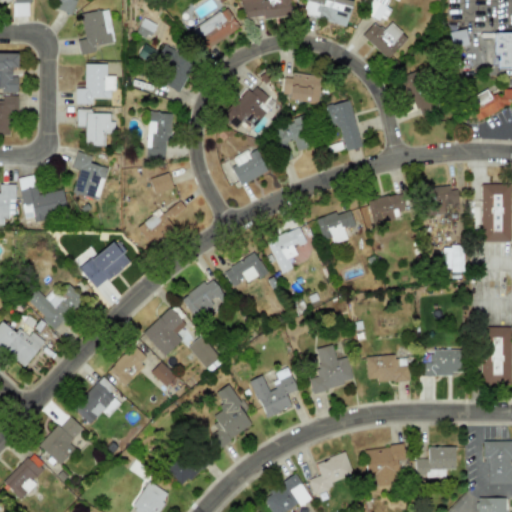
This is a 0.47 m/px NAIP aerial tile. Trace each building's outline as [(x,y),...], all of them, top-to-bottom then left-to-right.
[(27,0),(11,0),(11,16),(28,15),(27,0)] [(57,0),(54,8),(68,14),(74,0),(57,0)] [(287,0),(238,0),(241,20),(289,14),(287,0)] [(350,1),(346,0),(303,0),(300,13),(343,26),(350,1)] [(237,30),(226,8),(188,28),(199,49),(237,30)] [(79,13),(82,38),(75,39),(77,54),(92,52),(91,45),(111,42),(106,9),(79,13)] [(154,24),(141,18),(134,33),(148,39),(154,24)] [(385,59),(405,37),(388,22),(381,30),(372,22),(360,35),(385,59)] [(449,46),(462,46),(463,31),(450,31),(449,46)] [(511,32),(492,32),(492,54),(495,54),(495,68),(511,67),(511,32)] [(175,92),(192,61),(162,44),(152,61),(163,67),(156,81),(175,92)] [(104,63),(82,63),(82,88),(73,88),(73,104),(90,104),(90,98),(111,98),(111,76),(104,75),(104,63)] [(396,76),(404,104),(413,102),(416,111),(428,108),(418,70),(396,76)] [(279,97),(314,103),(319,77),(290,72),(289,78),(282,77),(279,97)] [(251,126),(263,112),(256,106),(265,96),(250,83),(219,119),(232,130),(241,118),(251,126)] [(16,95),(0,95),(0,134),(7,134),(7,113),(16,113),(16,95)] [(343,151),(359,146),(346,99),(322,106),(327,126),(335,123),(343,151)] [(82,145),(102,146),(103,133),(112,133),(112,121),(107,121),(107,113),(88,113),(88,109),(74,109),(74,126),(83,126),(82,145)] [(163,139),(168,139),(169,112),(145,112),(144,159),(163,160),(163,139)] [(281,162),(293,157),(291,152),(311,144),(300,117),(268,130),(281,162)] [(233,164),(228,167),(238,185),(266,170),(254,146),(230,158),(233,164)] [(87,163),(89,155),(74,151),(69,167),(76,169),(70,192),(96,199),(105,168),(87,163)] [(171,188),(166,172),(147,178),(152,194),(171,188)] [(479,184),(479,241),(509,241),(508,183),(479,184)] [(60,189),(36,194),(35,186),(18,189),(23,218),(31,216),(32,219),(65,213),(60,189)] [(403,215),(399,193),(364,199),(368,221),(403,215)] [(160,214),(156,209),(134,227),(147,243),(186,211),(177,200),(160,214)] [(353,225),(347,210),(334,214),(333,211),(313,218),(323,246),(345,238),(342,229),(353,225)] [(303,241),(296,226),(264,241),(279,273),(295,266),(290,256),(295,254),(292,247),(303,241)] [(128,262),(121,254),(124,252),(114,239),(77,268),(94,289),(128,262)] [(461,246),(440,246),(440,271),(461,270),(461,246)] [(264,272),(252,252),(221,270),(230,286),(242,278),(245,283),(264,272)] [(179,300),(193,318),(215,300),(216,301),(223,295),(208,277),(179,300)] [(51,329),(81,302),(65,284),(57,291),(53,288),(42,298),(33,288),(23,297),(51,329)] [(174,334),(184,324),(167,307),(140,332),(162,355),(179,339),(174,334)] [(0,349),(24,366),(42,340),(30,332),(27,336),(16,329),(14,332),(0,322),(0,349)] [(509,384),(508,326),(479,327),(480,385),(509,384)] [(185,347),(204,367),(216,356),(198,335),(185,347)] [(121,385),(146,359),(131,344),(106,370),(121,385)] [(310,391),(350,382),(345,356),(334,359),(330,344),(312,348),(318,376),(307,378),(310,391)] [(458,349),(428,350),(428,361),(420,362),(420,375),(459,374),(458,349)] [(364,381),(406,380),(405,357),(393,358),(392,355),(363,356),(364,381)] [(164,386),(173,375),(158,361),(148,372),(164,386)] [(261,417),(289,407),(284,393),(294,390),(286,367),(271,373),(276,387),(266,391),(260,375),(248,379),(261,417)] [(118,403),(107,393),(112,387),(100,376),(70,408),(87,424),(99,411),(105,416),(118,403)] [(251,424),(226,384),(212,393),(222,409),(209,417),(217,430),(209,435),(216,446),(251,424)] [(37,446),(57,465),(73,448),(67,442),(80,428),(66,414),(37,446)] [(511,440),(480,441),(480,457),(486,457),(486,483),(511,482),(511,440)] [(373,486),(397,484),(395,459),(402,458),(401,445),(362,448),(364,475),(372,474),(373,486)] [(453,446),(426,446),(425,459),(413,459),(413,476),(442,477),(443,468),(453,469),(453,446)] [(208,459),(198,450),(186,461),(177,452),(161,467),(179,486),(208,459)] [(310,491),(352,477),(343,451),(313,462),(318,475),(306,479),(310,491)] [(1,482),(16,497),(42,470),(26,456),(1,482)] [(269,511),(284,511),(308,496),(292,474),(259,497),(269,511)] [(155,511),(167,495),(146,481),(129,507),(136,511),(155,511)] [(478,511),(503,511),(504,498),(479,497),(478,511)]
